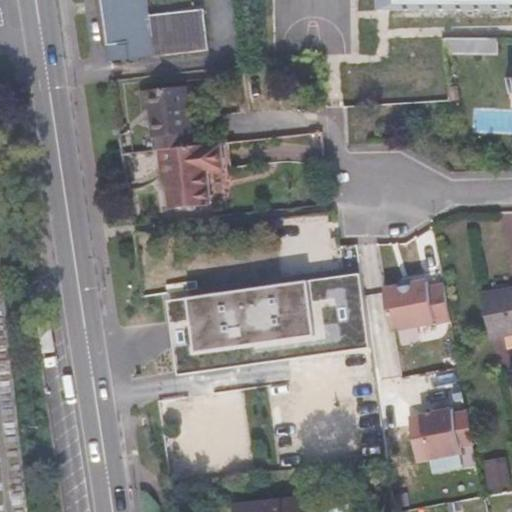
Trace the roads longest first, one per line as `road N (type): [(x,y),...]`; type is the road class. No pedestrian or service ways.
road 1 (secondary): [(34,0),(110,511)]
road 2 (unknown): [(384,201),(343,159),(326,126),(263,117),(202,96)]
road 3 (residential): [(511,192),(384,201)]
